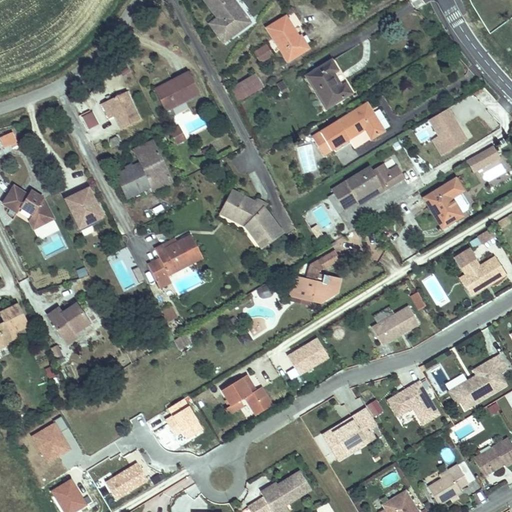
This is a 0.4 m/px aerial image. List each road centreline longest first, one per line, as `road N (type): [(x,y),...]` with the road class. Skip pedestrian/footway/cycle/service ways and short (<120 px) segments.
road 1 (residential): [(511,298),(420,353),(331,384),(229,455)]
road 2 (unclassified): [(0,109),(93,64),(143,0)]
road 3 (residential): [(229,455),(244,477),(234,493),(216,496),(201,474),(219,454)]
